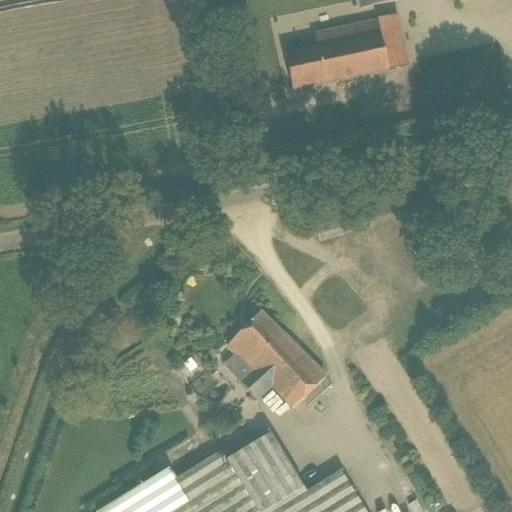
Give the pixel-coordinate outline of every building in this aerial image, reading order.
[(405,0),(358,0),(361,10),(406,0),(405,0)] [(317,51),(284,57),(292,93),(388,73),(377,23),(313,36),(317,51)] [(291,410),(325,380),(260,314),(227,349),(250,373),(239,384),(256,403),(271,389),(291,410)] [(225,463),(234,477),(256,511),(276,511),(306,494),(270,436),(225,463)] [(225,463),(219,454),(175,481),(168,471),(101,511),(176,511),(234,477),(225,463)] [(306,494),(276,511),(363,511),(340,473),(306,494)] [(256,511),(234,477),(176,511),(256,511)]
